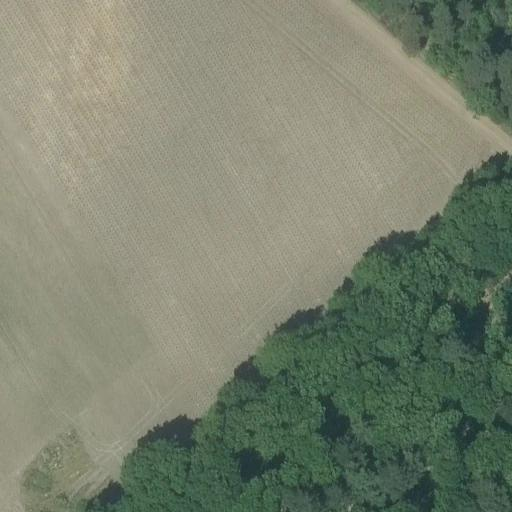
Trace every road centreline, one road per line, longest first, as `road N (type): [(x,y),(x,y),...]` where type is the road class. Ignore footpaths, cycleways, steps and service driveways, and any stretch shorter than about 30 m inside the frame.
road 1 (track): [(167,511),(511,188)]
road 2 (track): [(332,0),(511,150)]
